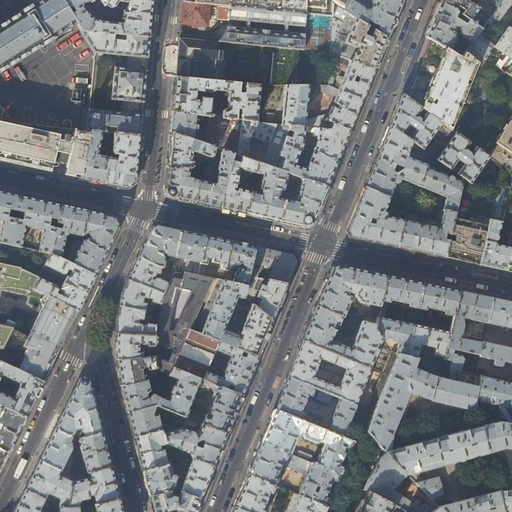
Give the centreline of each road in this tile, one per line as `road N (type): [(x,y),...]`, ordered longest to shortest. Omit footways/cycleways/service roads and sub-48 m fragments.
road 1 (tertiary): [(215,511),(322,245)]
road 2 (tertiary): [(322,245),(421,0)]
road 3 (residential): [(168,0),(145,205)]
road 4 (residential): [(89,326),(0,506)]
road 5 (residential): [(322,245),(511,286)]
road 6 (residential): [(137,511),(89,326)]
road 7 (residential): [(145,205),(322,245)]
road 8 (residential): [(0,174),(145,205)]
road 9 (residential): [(145,205),(89,326)]
